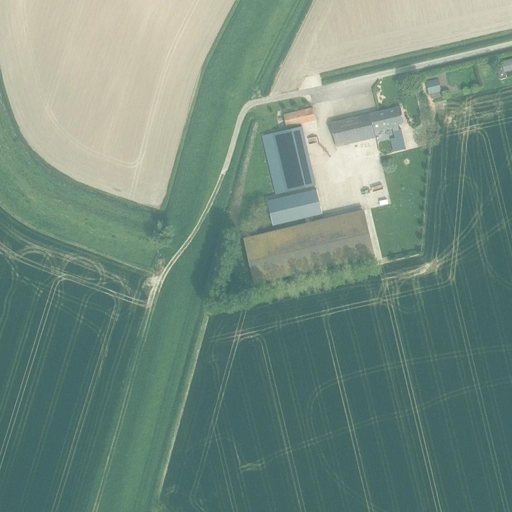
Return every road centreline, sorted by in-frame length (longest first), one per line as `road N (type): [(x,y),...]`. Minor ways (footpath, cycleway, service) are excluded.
road 1 (unclassified): [(204,214),(249,105),(511,41)]
road 2 (track): [(135,511),(206,248),(204,214)]
road 3 (track): [(188,243),(121,228),(46,196),(0,127)]
